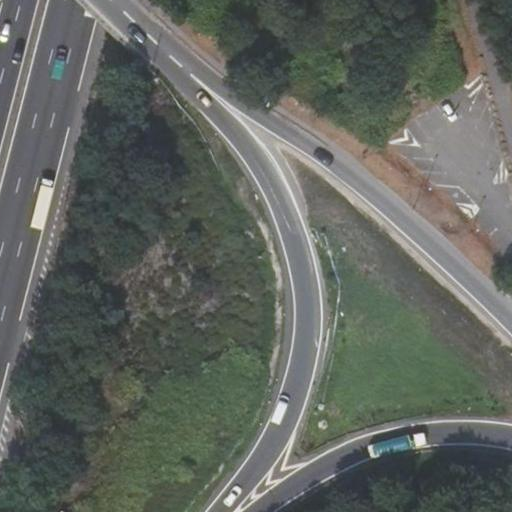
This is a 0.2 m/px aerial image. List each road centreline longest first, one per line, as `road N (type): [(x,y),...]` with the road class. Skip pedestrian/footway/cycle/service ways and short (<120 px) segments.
road 1 (motorway): [(233,511),(289,408),(307,306),(279,200),(203,86)]
road 2 (motorway): [(511,322),(340,167),(203,86)]
road 3 (motorway): [(0,318),(80,0)]
road 4 (motorway): [(250,511),(368,447),(440,434),(511,439)]
road 5 (motorway): [(203,86),(103,0)]
